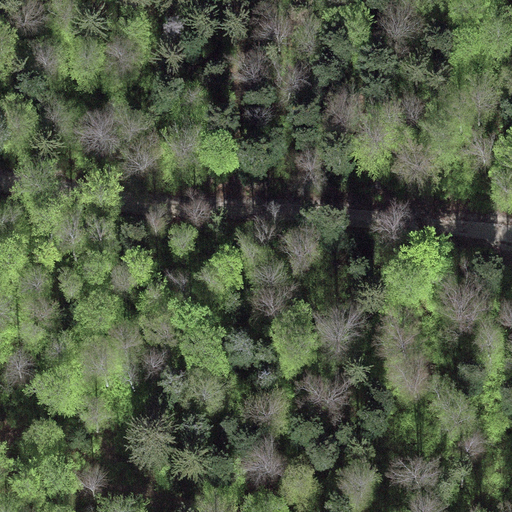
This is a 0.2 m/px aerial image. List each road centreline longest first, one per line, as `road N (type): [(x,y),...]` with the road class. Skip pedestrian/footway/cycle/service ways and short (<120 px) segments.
road 1 (track): [(0,183),(127,207),(254,205),(511,231)]
road 2 (track): [(0,461),(226,511)]
